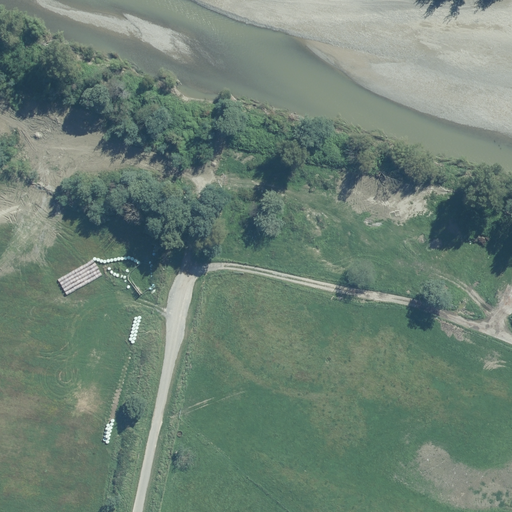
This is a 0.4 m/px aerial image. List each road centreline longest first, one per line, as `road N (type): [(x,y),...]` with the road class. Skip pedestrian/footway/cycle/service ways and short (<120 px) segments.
road 1 (track): [(187,278),(235,266),(403,299),(511,340)]
road 2 (unclassified): [(136,511),(187,278)]
road 3 (track): [(187,278),(232,99)]
